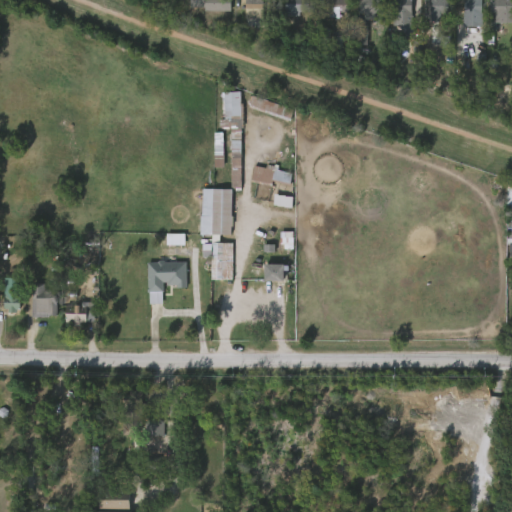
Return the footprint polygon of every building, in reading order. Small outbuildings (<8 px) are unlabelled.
[(231,0),(231,12),(205,12),(205,8),(190,8),(190,0),(231,0)] [(259,0),(259,18),(242,18),(242,0),(259,0)] [(309,0),(309,4),(314,4),(314,13),(300,13),(299,17),(276,16),(276,0),(309,0)] [(337,17),(320,16),(320,10),(327,10),(327,0),(345,0),(345,12),(337,12),(337,17)] [(378,0),(378,12),(370,12),(370,18),(361,18),(361,12),(351,11),(351,0),(378,0)] [(412,0),(412,27),(414,27),(414,39),(403,39),(403,26),(394,26),(394,0),(412,0)] [(446,0),(446,13),(438,13),(438,22),(428,22),(428,0),(446,0)] [(482,0),(482,26),(466,26),(466,39),(456,39),(456,22),(464,22),(464,0),(482,0)] [(511,0),(511,23),(493,22),(493,29),(487,29),(487,0),(511,0)] [(221,21),(220,3),(180,4),(181,22),(221,21)] [(252,28),(253,6),(236,5),(235,28),(252,28)] [(371,6),(347,6),(347,26),(372,25),(371,6)] [(401,7),(383,7),(383,36),(401,35),(401,7)] [(420,31),(431,31),(431,23),(438,23),(438,7),(420,7),(420,31)] [(241,92),(241,183),(238,183),(238,194),(230,194),(230,188),(229,188),(228,129),(217,130),(217,120),(220,120),(220,92),(241,92)] [(291,108),(287,119),(246,105),(250,94),(291,108)] [(277,129),(280,118),(243,106),(240,116),(277,129)] [(290,174),(288,185),(271,181),(270,184),(250,180),(253,163),(260,165),(259,167),(290,174)] [(244,175),(242,188),(280,194),(282,181),(244,175)] [(228,229),(228,234),(200,234),(200,189),(228,189),(228,229)] [(230,280),(208,279),(209,242),(230,243),(230,280)] [(201,289),(222,289),(222,252),(193,252),(193,266),(201,266),(201,289)] [(511,254),(499,253),(499,262),(511,262),(511,254)] [(164,261),(165,262),(186,262),(187,288),(177,288),(177,284),(168,285),(168,282),(163,282),(163,291),(148,292),(148,262),(164,261)] [(279,282),(260,281),(261,265),(280,265),(279,282)] [(176,271),(138,272),(139,313),(153,313),(153,296),(177,295),(176,271)] [(254,290),(273,291),(274,274),(254,274),(254,290)] [(20,288),(20,309),(15,309),(15,312),(8,312),(8,309),(4,308),(5,277),(11,278),(11,282),(19,282),(19,288),(20,288)] [(56,290),(56,315),(49,315),(49,317),(32,316),(32,283),(45,283),(44,290),(56,290)] [(0,322),(9,322),(8,297),(0,296),(0,322)] [(22,326),(47,326),(47,298),(23,297),(22,326)] [(89,323),(83,323),(83,327),(76,327),(76,323),(68,323),(68,306),(83,306),(83,303),(97,303),(97,323),(89,323)] [(84,332),(84,313),(55,314),(55,332),(84,332)] [(144,389),(143,397),(148,397),(147,409),(143,409),(142,434),(125,433),(126,395),(135,395),(135,389),(144,389)] [(137,426),(137,445),(157,445),(157,426),(137,426)] [(131,509),(101,509),(101,488),(133,488),(132,509),(131,509)] [(119,511),(120,502),(90,501),(89,511),(119,511)]
